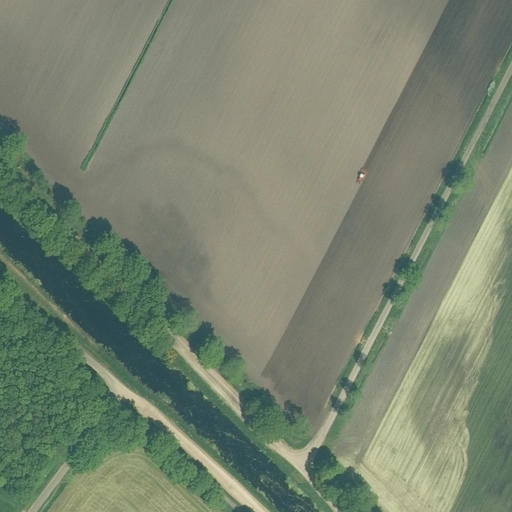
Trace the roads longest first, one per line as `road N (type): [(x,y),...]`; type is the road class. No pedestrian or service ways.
road 1 (track): [(339,511),(0,172)]
road 2 (unclassified): [(303,470),(511,67)]
road 3 (unclassified): [(31,511),(122,391),(0,281)]
road 4 (track): [(122,391),(256,511)]
